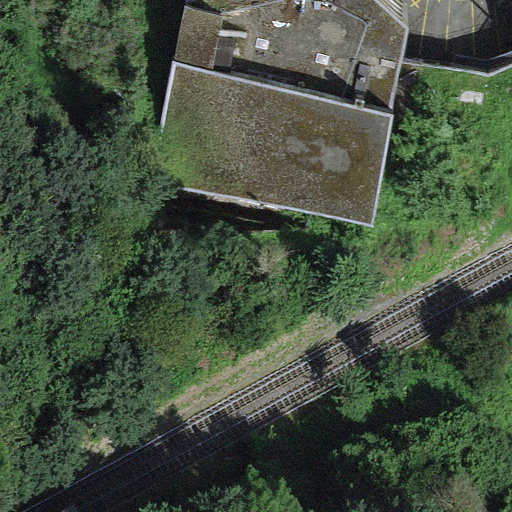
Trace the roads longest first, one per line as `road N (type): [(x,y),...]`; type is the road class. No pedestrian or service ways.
road 1 (motorway): [(234,0),(128,511)]
road 2 (motorway): [(260,511),(350,0)]
